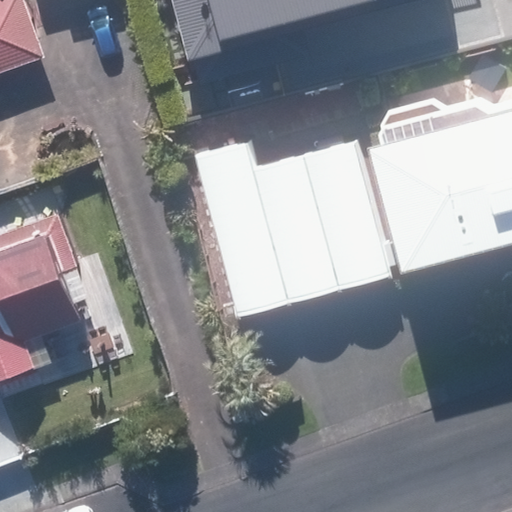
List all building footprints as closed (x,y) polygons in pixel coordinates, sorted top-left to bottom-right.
[(0,0),(0,65),(46,49),(27,0),(0,0)] [(168,0),(187,62),(404,0),(168,0)] [(511,84),(495,89),(486,86),(395,111),(433,251),(511,229),(511,84)] [(248,135),(195,147),(234,308),(386,271),(354,137),(254,162),(248,135)] [(0,362),(31,350),(24,335),(80,312),(61,263),(76,256),(56,207),(0,229),(0,362)]
